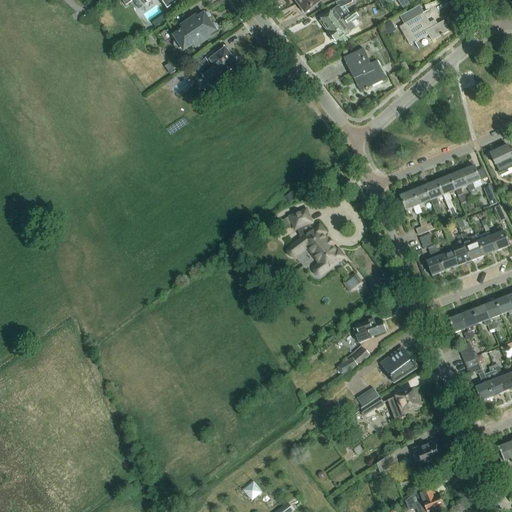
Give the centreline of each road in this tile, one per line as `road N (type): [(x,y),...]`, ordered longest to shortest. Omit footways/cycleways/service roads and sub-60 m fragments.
road 1 (residential): [(351,144),(492,29)]
road 2 (residential): [(248,0),(351,144)]
road 3 (residential): [(374,195),(511,128)]
road 4 (residential): [(417,312),(466,436)]
road 5 (residential): [(374,195),(417,312)]
